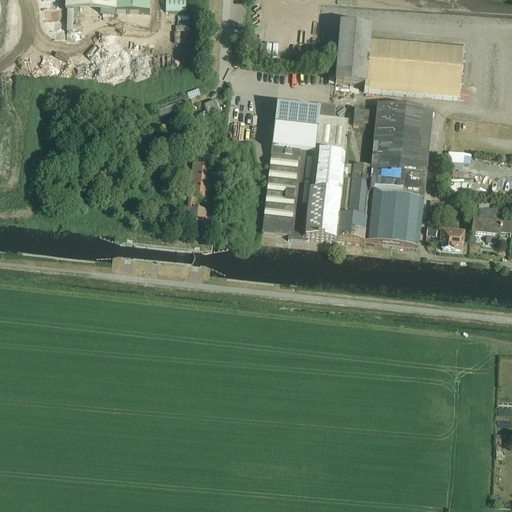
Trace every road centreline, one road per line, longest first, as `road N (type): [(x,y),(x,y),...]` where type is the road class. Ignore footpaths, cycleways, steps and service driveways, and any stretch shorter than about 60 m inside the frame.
road 1 (unknown): [(276,9),(475,26),(488,55),(484,116)]
road 2 (unknown): [(227,0),(227,72),(246,89),(328,97)]
